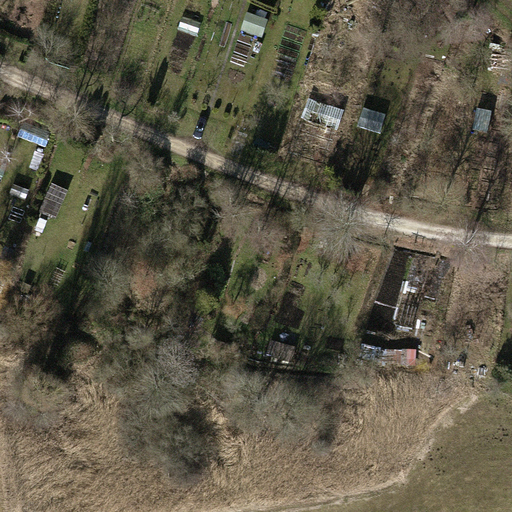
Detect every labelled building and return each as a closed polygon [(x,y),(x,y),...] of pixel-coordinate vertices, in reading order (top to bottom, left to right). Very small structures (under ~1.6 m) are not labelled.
[(266,33),(269,16),(249,13),(247,30),(266,33)] [(492,71),(511,71),(511,50),(493,50),(492,71)] [(341,129),(347,108),(311,97),(304,118),(341,129)] [(361,128),(383,133),(388,113),(366,107),(361,128)] [(419,362),(418,348),(386,350),(387,364),(419,362)] [(462,385),(488,388),(489,372),(463,370),(462,385)]
